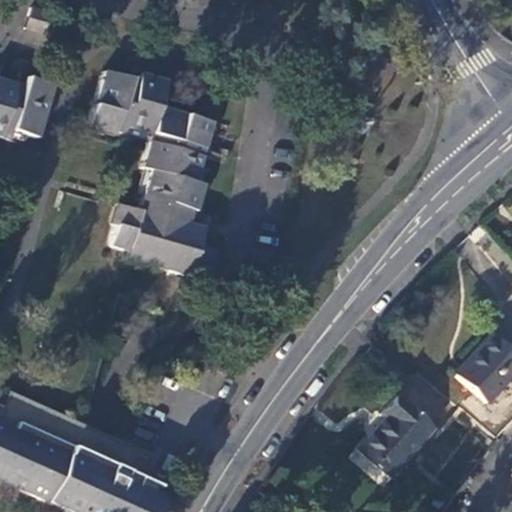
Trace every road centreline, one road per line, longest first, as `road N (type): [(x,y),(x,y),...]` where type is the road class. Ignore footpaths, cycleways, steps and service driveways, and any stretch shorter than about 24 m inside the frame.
road 1 (tertiary): [(511,133),(432,205),(332,320),(251,423),(202,511)]
road 2 (residential): [(102,0),(230,25),(269,85),(243,264)]
road 3 (tertiary): [(511,133),(426,0)]
